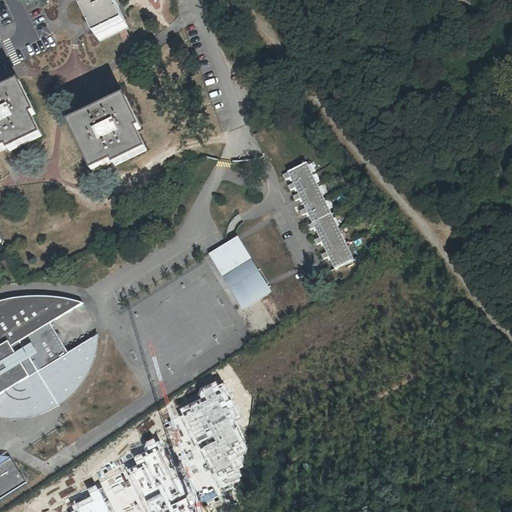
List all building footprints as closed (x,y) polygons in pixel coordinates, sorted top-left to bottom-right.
[(113,0),(82,0),(95,26),(92,28),(97,40),(129,25),(124,12),(120,14),(113,0)] [(17,85),(0,92),(0,151),(8,148),(10,151),(39,136),(30,119),(33,118),(17,85)] [(124,97),(72,121),(94,170),(113,161),(115,164),(144,150),(135,131),(139,129),(124,97)] [(308,163),(289,173),(335,269),(355,259),(308,163)] [(241,303),(267,287),(241,244),(214,260),(241,303)] [(0,415),(2,416),(11,417),(25,416),(34,414),(38,413),(46,410),(55,406),(60,403),(56,397),(59,396),(62,394),(65,391),(68,388),(71,385),(74,382),(77,379),(79,376),(82,372),(84,369),(86,365),(87,361),(89,358),(90,354),(92,350),(93,345),(93,342),(94,338),(69,352),(52,321),(84,303),(70,299),(63,298),(45,295),(27,295),(22,296),(18,296),(13,297),(0,304),(0,415)] [(68,388),(65,391),(62,394),(59,396),(56,397),(60,403),(62,401),(66,399),(69,396),(73,393),(76,390),(79,387),(82,383),(85,380),(87,376),(89,372),(92,368),(94,364),(95,360),(97,356),(98,351),(99,347),(100,343),(100,338),(101,334),(94,338),(93,342),(93,345),(92,350),(90,354),(89,358),(87,361),(86,365),(84,369),(82,372),(79,376),(77,379),(74,382),(71,385),(68,388)] [(91,502),(68,511),(213,511),(225,507),(239,502),(232,486),(245,481),(241,471),(245,468),(241,460),(247,459),(242,447),(246,442),(232,421),(240,416),(224,383),(217,387),(215,382),(202,387),(198,395),(200,399),(178,408),(180,414),(163,424),(165,431),(158,433),(162,439),(156,443),(154,438),(144,443),(147,450),(132,457),(137,465),(127,470),(122,467),(99,479),(101,489),(96,483),(87,487),(91,502)] [(11,458),(0,463),(0,498),(26,484),(11,458)]
